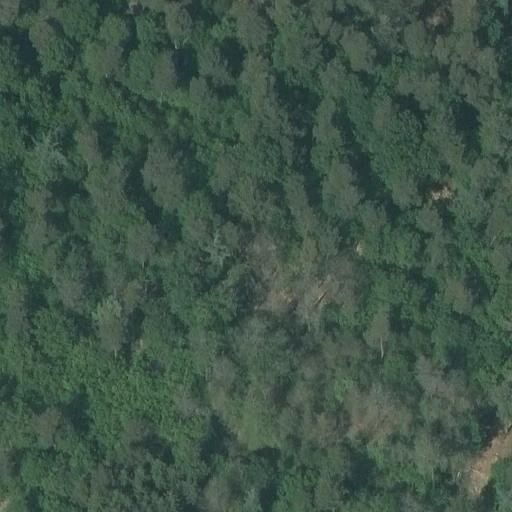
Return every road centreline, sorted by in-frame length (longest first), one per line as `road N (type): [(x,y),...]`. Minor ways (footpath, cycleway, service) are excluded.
road 1 (track): [(511,131),(0,301)]
road 2 (track): [(46,511),(0,381)]
